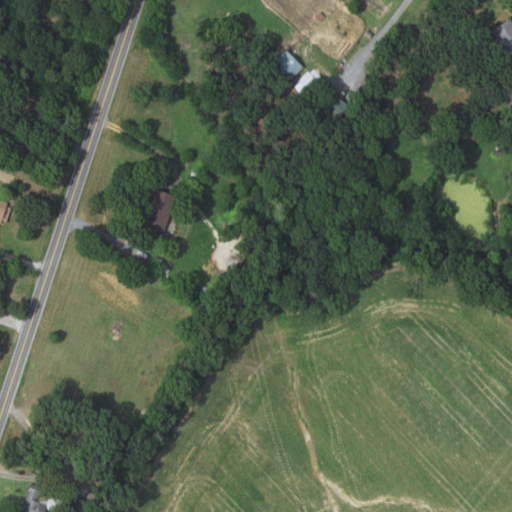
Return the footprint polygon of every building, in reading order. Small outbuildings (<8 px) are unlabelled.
[(511,60),(491,30),(510,18),(511,21),(511,60)] [(369,37),(364,33),(367,29),(372,33),(369,37)] [(286,50),(303,67),(285,85),(268,68),(286,50)] [(437,67),(434,63),(440,59),(443,63),(437,67)] [(307,71),(318,82),(307,92),(297,81),(307,71)] [(332,89),(349,107),(332,124),(321,113),(325,109),(319,102),(332,89)] [(309,107),(319,113),(312,124),(303,118),(309,107)] [(162,237),(141,230),(148,210),(144,208),(148,197),(152,198),(156,189),(176,196),(162,237)] [(11,207),(6,221),(1,219),(0,222),(0,200),(7,203),(6,205),(11,207)] [(239,242),(250,251),(240,265),(229,256),(239,242)] [(110,472),(107,469),(105,470),(93,461),(113,435),(121,442),(126,436),(137,444),(131,451),(128,449),(110,472)] [(44,511),(22,511),(23,509),(20,508),(22,504),(25,505),(32,484),(43,487),(41,495),(39,494),(37,501),(47,504),(44,511)] [(85,511),(72,511),(79,498),(90,503),(85,511)]
